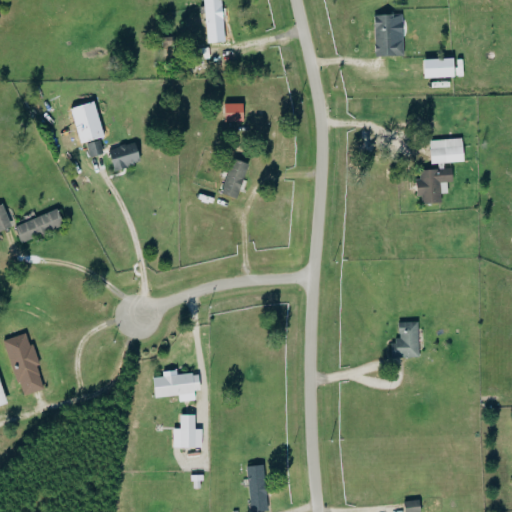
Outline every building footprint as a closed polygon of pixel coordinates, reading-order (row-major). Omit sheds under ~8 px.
[(222,43),(220,0),(202,0),(204,43),(222,43)] [(394,16),(372,16),(373,57),(402,57),(402,40),(395,40),(394,16)] [(450,59),(420,61),(420,79),(451,78),(450,59)] [(240,104),(221,105),(222,123),(240,122),(240,104)] [(428,164),(461,163),(460,140),(427,141),(428,164)] [(101,155),(98,141),(85,144),(88,158),(101,155)] [(110,171),(138,165),(133,144),(105,150),(110,171)] [(246,165),(230,159),(218,193),(234,198),(246,165)] [(420,205),(440,204),(439,194),(445,194),(445,183),(451,183),(450,170),(418,171),(418,180),(413,180),(414,197),(420,197),(420,205)] [(0,229),(9,227),(0,204),(0,203),(0,229)] [(12,226),(19,243),(61,226),(54,209),(12,226)] [(396,322),(397,340),(388,341),(389,358),(417,357),(416,321),(396,322)] [(42,389),(25,333),(2,340),(19,396),(42,389)] [(176,395),(177,403),(193,400),(192,391),(198,390),(195,372),(150,378),(153,399),(176,395)] [(177,415),(177,448),(199,448),(199,429),(192,429),(192,415),(177,415)] [(263,465),(245,466),(246,511),(250,511),(264,511),(263,465)] [(402,501),(402,511),(417,511),(417,501),(402,501)]
